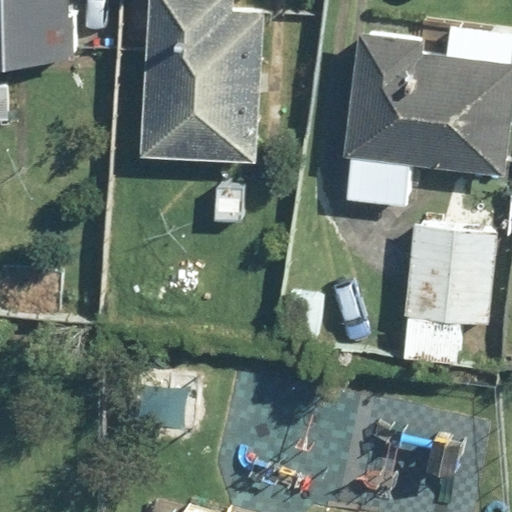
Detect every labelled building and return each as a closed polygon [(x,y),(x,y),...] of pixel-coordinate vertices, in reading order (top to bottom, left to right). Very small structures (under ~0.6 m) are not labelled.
[(75,0),(0,0),(0,41),(77,38),(75,0)] [(154,0),(148,138),(264,143),(270,0),(154,0)] [(431,20),(366,13),(351,140),(511,158),(511,43),(429,34),(431,20)] [(240,213),(240,225),(291,228),(291,220),(297,221),(299,188),(293,188),(293,173),(242,170),(242,185),(221,184),(220,212),(240,213)] [(501,226),(422,220),(412,352),(463,356),(467,312),(495,314),(501,226)] [(289,273),(197,260),(191,301),(214,305),(210,330),(249,335),(252,311),(283,315),(289,273)] [(210,367),(143,363),(140,426),(192,428),(193,400),(208,401),(210,367)] [(258,511),(188,492),(182,511),(258,511)]
